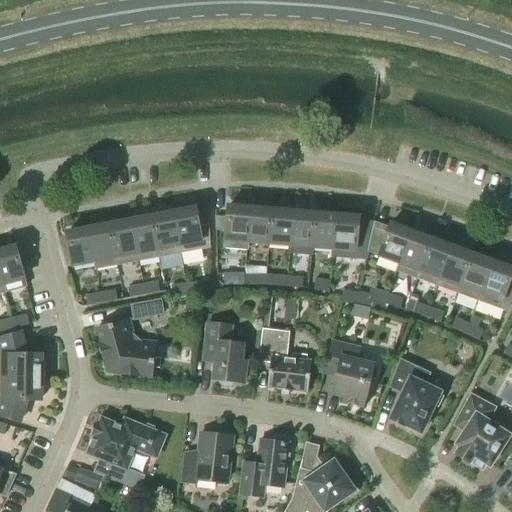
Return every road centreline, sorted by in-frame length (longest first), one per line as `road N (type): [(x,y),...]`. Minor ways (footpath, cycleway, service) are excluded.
road 1 (residential): [(37,213),(37,178),(50,166),(208,149),(329,157),(415,177),(511,215)]
road 2 (secondary): [(511,50),(400,19),(235,5),(151,11),(0,39)]
road 3 (residential): [(404,511),(352,433),(314,420),(77,389)]
road 4 (residential): [(77,389),(37,213)]
road 5 (residential): [(31,511),(77,389)]
